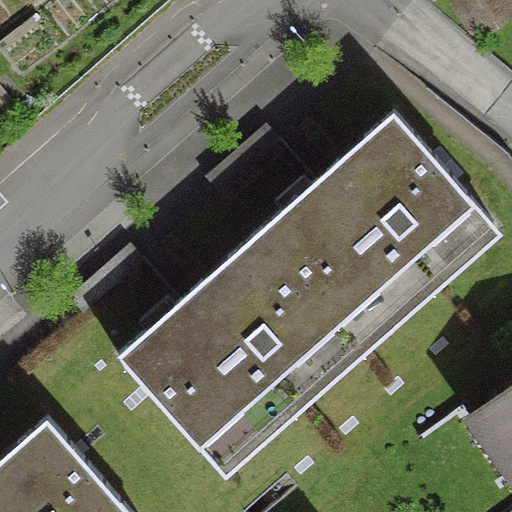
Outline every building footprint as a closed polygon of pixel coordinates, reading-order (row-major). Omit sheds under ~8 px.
[(499,0),(450,0),(472,31),(505,8),(499,0)] [(396,101),(256,223),(361,344),(502,221),(396,101)] [(256,223),(115,346),(221,466),(361,344),(256,223)] [(511,381),(465,416),(474,429),(494,415),(511,439),(511,381)] [(137,511),(42,404),(0,440),(0,511),(137,511)]
